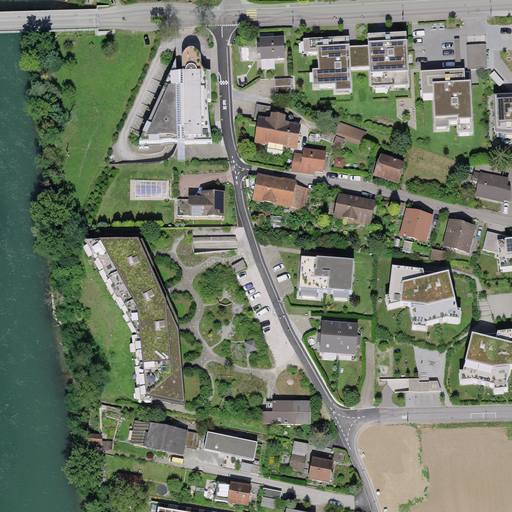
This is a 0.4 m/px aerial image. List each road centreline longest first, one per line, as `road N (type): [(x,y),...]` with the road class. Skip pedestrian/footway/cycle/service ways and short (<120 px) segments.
road 1 (residential): [(233,169),(511,220)]
road 2 (residential): [(343,420),(285,323),(233,169)]
road 3 (tertiary): [(226,17),(477,4)]
road 4 (tertiary): [(226,17),(0,24)]
road 5 (residential): [(375,502),(208,466)]
road 6 (residential): [(511,414),(343,420)]
road 7 (residential): [(233,169),(226,17)]
